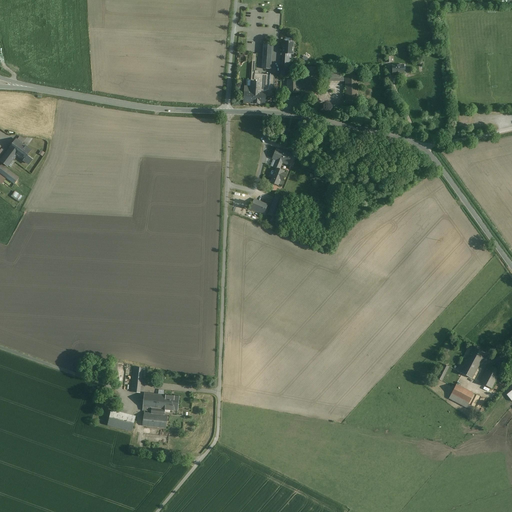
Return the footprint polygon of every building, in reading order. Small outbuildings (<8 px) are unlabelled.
[(283,42),(283,54),(291,54),(293,54),(294,43),(283,42)] [(272,44),(263,44),(261,69),(271,69),(272,44)] [(265,95),(266,95),(267,95),(267,96),(268,96),(269,96),(270,96),(271,94),(271,93),(271,92),(271,89),(269,89),(270,75),(255,74),(256,54),(253,54),(250,87),(244,86),(243,103),(264,104),(265,95)] [(291,54),(283,54),(281,76),(289,76),(291,54)] [(404,65),(392,65),(392,74),(404,74),(404,65)] [(317,68),(306,68),(305,78),(297,78),(297,80),(288,80),(288,93),(298,93),(298,90),(306,90),(306,99),(317,99),(317,82),(317,78),(317,68)] [(331,73),(331,78),(343,78),(343,69),(340,69),(340,73),(331,73)] [(358,72),(346,72),(346,78),(346,81),(346,104),(357,104),(357,82),(358,82),(358,72)] [(17,155),(24,145),(16,140),(0,160),(8,167),(13,160),(17,155)] [(31,150),(24,145),(17,155),(29,164),(32,160),(26,156),(31,150)] [(289,154),(276,149),(273,158),(277,160),(274,167),(276,168),(270,182),(278,186),(278,185),(281,186),(286,173),(284,172),(284,171),(278,169),(281,162),(286,164),(289,154)] [(6,169),(1,165),(0,166),(0,172),(15,184),(19,178),(6,169)] [(13,197),(21,200),(23,195),(15,191),(13,197)] [(284,197),(276,194),(268,214),(275,218),(284,197)] [(254,199),(250,209),(262,215),(263,213),(264,213),(268,205),(254,199)] [(473,347),(468,357),(480,363),(485,353),(473,347)] [(478,368),(480,363),(468,357),(466,360),(460,372),(472,379),(478,368)] [(460,372),(466,360),(462,358),(456,370),(460,372)] [(449,367),(443,364),(436,378),(441,381),(449,367)] [(134,367),(131,392),(140,393),(142,368),(134,367)] [(488,367),(480,383),(491,389),(500,373),(488,367)] [(481,370),(478,368),(472,379),(476,380),(481,370)] [(473,394),(456,385),(449,398),(466,408),(473,394)] [(166,395),(144,393),(142,410),(147,411),(148,408),(158,409),(157,414),(144,413),(142,426),(166,428),(168,416),(164,415),(165,412),(164,412),(166,395)] [(179,397),(166,395),(164,412),(165,412),(170,412),(170,410),(177,411),(179,397)] [(136,416),(111,410),(107,425),(132,431),(136,416)]
